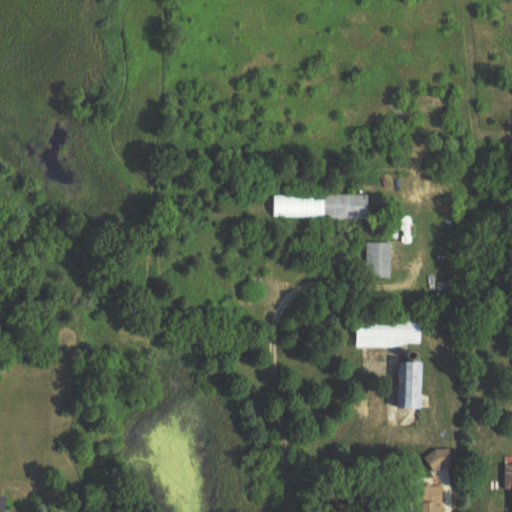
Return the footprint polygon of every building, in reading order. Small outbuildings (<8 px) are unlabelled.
[(324,220),(369,220),(369,196),(324,196),(324,220)] [(390,279),(390,243),(366,243),(366,279),(390,279)] [(358,349),(421,348),(421,320),(358,321),(358,349)] [(401,411),(423,411),(423,364),(401,364),(401,411)] [(450,454),(430,454),(430,469),(450,469),(450,454)] [(422,503),(421,511),(442,511),(443,488),(428,487),(428,480),(415,480),(415,503),(422,503)] [(0,511),(6,511),(9,501),(0,498),(0,511)]
